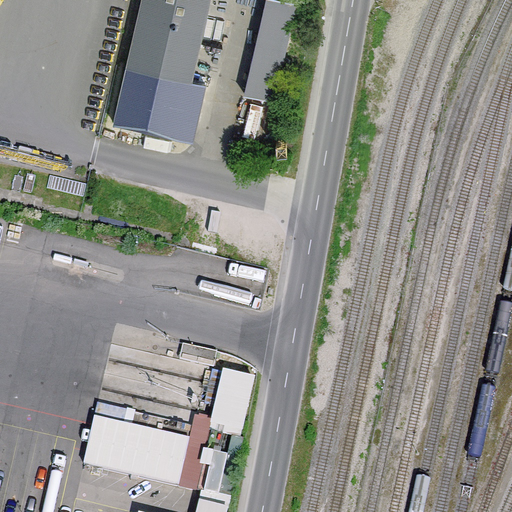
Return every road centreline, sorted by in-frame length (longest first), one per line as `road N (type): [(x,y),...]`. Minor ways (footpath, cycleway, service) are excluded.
road 1 (unclassified): [(354,0),(265,511)]
road 2 (unknown): [(318,207),(7,112)]
